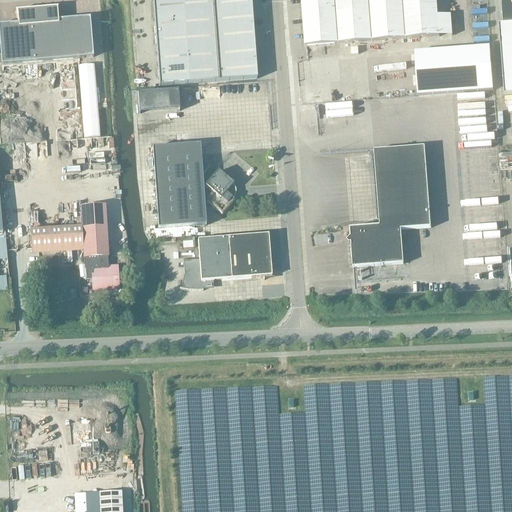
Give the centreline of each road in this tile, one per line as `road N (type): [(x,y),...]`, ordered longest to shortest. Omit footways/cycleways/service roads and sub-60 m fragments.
road 1 (unclassified): [(299,336),(277,0)]
road 2 (tertiary): [(0,349),(299,336)]
road 3 (unknown): [(287,149),(370,128),(429,130),(446,157),(446,225),(444,247),(426,262)]
road 4 (tertiary): [(299,336),(511,327)]
